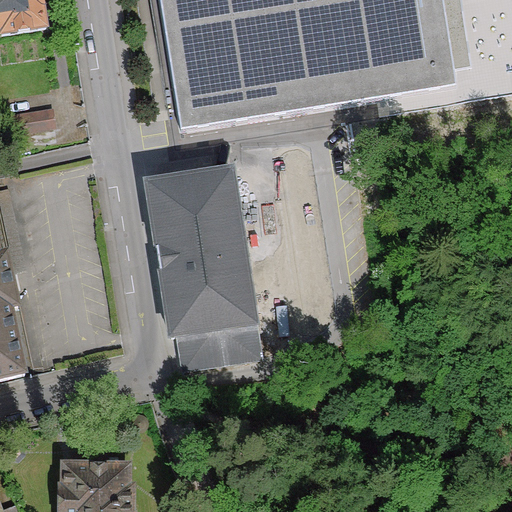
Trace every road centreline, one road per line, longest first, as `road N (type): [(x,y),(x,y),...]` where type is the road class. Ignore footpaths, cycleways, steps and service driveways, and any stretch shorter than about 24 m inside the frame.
road 1 (residential): [(0,403),(83,381),(158,374),(94,0)]
road 2 (track): [(158,374),(220,511)]
